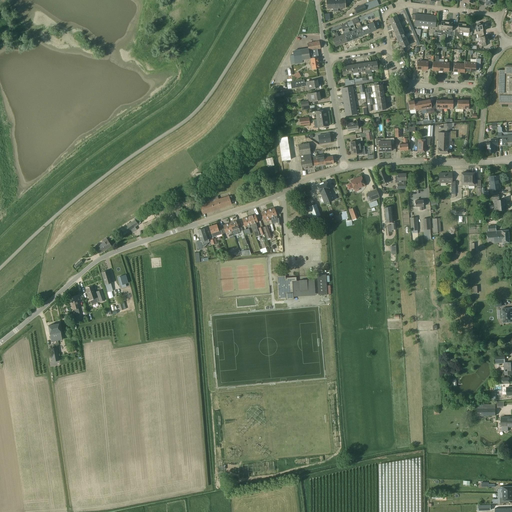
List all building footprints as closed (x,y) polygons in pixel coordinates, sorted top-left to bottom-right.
[(333,9),(333,12),(338,12),(337,9),(345,8),(344,0),(326,0),(327,9),(333,9)] [(376,0),(375,0),(365,4),(367,10),(379,5),(376,0)] [(364,5),(354,8),(357,14),(366,10),(364,5)] [(415,16),(416,14),(415,14),(414,25),(417,26),(418,24),(421,25),(421,26),(422,15),(419,15),(419,16),(415,16)] [(425,15),(422,15),(421,26),(421,25),(425,25),(425,27),(428,27),(429,16),(429,17),(425,17),(425,15)] [(429,16),(428,27),(431,27),(431,26),(435,26),(435,28),(436,17),(433,16),(433,18),(429,17),(429,16)] [(389,20),(391,26),(399,22),(396,17),(389,20)] [(391,26),(394,31),(401,28),(399,22),(391,26)] [(447,22),(441,22),(441,25),(438,25),(437,31),(440,31),(440,32),(443,35),(444,34),(445,34),(447,22)] [(452,23),(447,22),(445,34),(451,35),(451,36),(454,36),(454,35),(455,27),(452,26),(452,23)] [(373,23),(367,25),(370,33),(376,30),(373,23)] [(477,32),(477,35),(483,34),(483,31),(486,30),(485,24),(480,25),(480,24),(479,23),(477,24),(476,25),(476,26),(474,26),(476,32),(477,32)] [(458,27),(455,27),(454,35),(457,35),(460,39),(461,38),(462,38),(464,24),(458,24),(458,27)] [(462,38),(463,36),(468,36),(468,35),(471,35),(472,29),(469,28),(470,25),(464,24),(462,38)] [(359,28),(356,30),(359,37),(359,39),(363,37),(362,36),(364,35),(360,25),(358,26),(359,28)] [(360,25),(364,35),(365,35),(365,36),(368,35),(368,34),(370,33),(367,25),(361,28),(360,25)] [(394,31),(396,37),(404,34),(401,28),(394,31)] [(356,30),(350,32),(353,40),(359,37),(356,30)] [(344,34),(347,42),(353,40),(350,32),(344,34)] [(332,39),(335,47),(341,44),(338,37),(337,33),(334,34),(336,38),(332,39)] [(338,37),(341,44),(347,42),(344,34),(338,37)] [(396,37),(399,43),(406,39),(404,34),(396,37)] [(479,38),(481,47),(487,45),(486,42),(489,41),(488,36),(484,36),(483,34),(477,35),(478,38),(479,38)] [(399,43),(401,48),(409,45),(406,39),(399,43)] [(308,51),(317,49),(320,49),(319,42),(307,44),(308,49),(308,51)] [(302,60),(318,58),(317,49),(308,51),(308,49),(293,51),(293,55),(289,56),(290,65),(302,63),(302,60)] [(311,61),(312,70),(320,69),(318,58),(302,60),(302,63),(311,61)] [(476,63),(470,63),(470,71),(475,71),(476,66),(479,66),(480,61),(476,61),(476,63)] [(505,70),(497,70),(496,93),(499,93),(499,104),(511,104),(511,65),(505,66),(505,70)] [(298,71),(292,74),(295,80),(301,77),(298,71)] [(311,85),(312,89),(318,87),(317,80),(304,83),(304,80),(294,81),(296,88),(311,85)] [(342,92),(342,96),(353,94),(352,94),(351,90),(353,90),(352,87),(341,89),(342,89),(343,92),(342,92)] [(319,92),(309,94),(311,102),(320,100),(319,92)] [(343,102),(354,100),(354,97),(352,98),(352,94),(353,94),(342,96),(343,99),(344,98),(344,102),(343,102)] [(344,106),(344,109),(355,107),(354,107),(353,104),(355,104),(354,100),(343,102),(345,102),(345,106),(344,106)] [(345,116),(356,114),(356,111),(355,111),(354,108),(355,107),(344,109),(345,112),(346,112),(347,116),(345,116)] [(315,112),(316,120),(327,118),(326,110),(315,112)] [(316,120),(318,128),(328,126),(327,118),(316,120)] [(355,130),(355,133),(361,132),(361,127),(358,127),(357,122),(347,124),(348,131),(355,130)] [(452,123),(443,124),(443,129),(444,129),(444,133),(438,133),(438,148),(437,154),(448,154),(448,145),(452,146),(453,142),(449,142),(449,133),(450,133),(450,129),(452,129),(452,123)] [(366,133),(367,141),(373,140),(372,132),(369,133),(369,132),(364,133),(366,133)] [(318,136),(319,144),(331,142),(329,134),(318,136)] [(350,148),(360,147),(359,141),(362,141),(362,137),(356,138),(356,141),(349,142),(350,143),(349,143),(349,147),(350,147),(350,148)] [(384,139),(385,152),(387,151),(387,152),(391,152),(390,144),(394,144),(394,138),(384,139)] [(399,145),(399,151),(408,150),(407,144),(407,138),(403,138),(403,144),(399,145)] [(417,152),(425,152),(426,147),(431,147),(431,138),(426,138),(426,140),(418,140),(418,142),(414,142),(413,143),(413,144),(413,145),(414,146),(418,146),(417,152)] [(487,147),(488,153),(495,153),(495,147),(499,146),(498,138),(491,139),(491,143),(487,143),(487,147)] [(378,145),(379,153),(382,152),(385,152),(384,139),(375,139),(375,145),(378,145)] [(279,141),(282,161),(291,160),(288,140),(279,141)] [(298,145),(302,168),(312,166),(308,144),(298,145)] [(358,153),(359,155),(365,154),(364,146),(360,147),(350,148),(351,150),(350,150),(350,154),(351,154),(358,153)] [(313,156),(314,166),(324,164),(324,165),(333,164),(332,157),(327,157),(324,158),(324,155),(313,156)] [(266,159),(268,167),(274,166),(272,158),(266,159)] [(374,170),(379,185),(390,181),(386,167),(374,170)] [(439,173),(439,183),(452,183),(452,173),(439,173)] [(474,185),(474,186),(480,186),(480,180),(474,180),(474,173),(468,173),(468,185),(474,185)] [(397,184),(397,189),(406,189),(406,184),(405,184),(405,180),(406,180),(406,174),(397,174),(397,180),(401,180),(402,184),(397,184)] [(498,176),(490,177),(491,187),(489,187),(490,195),(497,194),(496,189),(500,189),(498,176)] [(346,185),(348,190),(353,188),(353,189),(358,187),(358,188),(365,186),(361,177),(350,181),(351,183),(346,185)] [(322,183),(329,202),(334,201),(330,190),(326,181),(322,183)] [(320,194),(324,205),(329,202),(322,183),(316,185),(320,195),(320,194)] [(367,193),(370,202),(380,198),(377,190),(367,193)] [(494,203),(495,211),(498,210),(498,211),(506,210),(505,200),(499,200),(498,195),(492,196),(492,200),(493,200),(493,203),(494,203)] [(200,206),(203,214),(231,204),(228,196),(219,200),(217,196),(209,199),(210,203),(200,206)] [(370,208),(378,205),(376,200),(368,203),(370,208)] [(419,207),(419,211),(423,210),(423,206),(423,200),(415,201),(415,207),(419,207)] [(308,207),(313,218),(320,215),(316,204),(308,207)] [(385,223),(393,222),(391,207),(384,208),(385,223)] [(268,210),(270,218),(277,216),(274,208),(268,210)] [(348,210),(352,220),(357,218),(354,208),(348,210)] [(264,220),(265,223),(269,221),(269,218),(270,218),(268,210),(261,213),(264,220)] [(255,214),(248,217),(251,224),(254,232),(258,231),(255,223),(258,222),(255,214)] [(141,222),(136,216),(133,218),(135,220),(131,223),(130,222),(120,230),(123,235),(138,224),(141,222)] [(245,227),(251,224),(248,217),(242,219),(245,227)] [(422,219),(423,230),(430,230),(429,218),(422,219)] [(432,219),(433,233),(441,232),(440,218),(432,219)] [(232,231),(234,236),(238,234),(237,233),(240,232),(236,221),(230,223),(232,231)] [(225,233),(232,231),(230,223),(223,226),(225,233)] [(209,227),(212,237),(222,234),(221,229),(218,230),(217,224),(209,227)] [(487,231),(488,243),(503,243),(510,242),(509,230),(502,230),(502,231),(496,231),(496,225),(488,226),(489,231),(487,231)] [(200,230),(198,231),(202,242),(204,241),(205,244),(209,242),(207,235),(206,236),(203,229),(202,228),(199,229),(200,230)] [(95,248),(99,254),(112,246),(108,240),(107,240),(106,238),(102,240),(104,243),(95,248)] [(74,266),(76,269),(76,268),(76,269),(83,262),(81,260),(74,266)] [(101,273),(105,285),(112,283),(109,271),(101,273)] [(128,283),(125,275),(118,277),(120,285),(128,283)] [(317,275),(318,295),(327,295),(326,275),(317,275)] [(292,281),(296,281),(296,278),(286,279),(285,276),(280,276),(280,281),(277,281),(278,300),(284,299),(286,299),(287,300),(293,299),(293,297),(298,296),(298,294),(293,295),(292,281)] [(292,281),(293,295),(298,294),(298,290),(315,289),(314,280),(307,280),(299,280),(299,281),(296,281),(292,281)] [(96,298),(98,301),(100,301),(104,299),(101,290),(96,291),(97,292),(95,293),(92,286),(85,288),(90,300),(96,298)] [(73,309),(77,322),(80,321),(79,318),(78,318),(77,315),(79,315),(77,308),(79,307),(77,300),(79,300),(78,297),(77,297),(76,296),(69,298),(73,309)] [(511,313),(511,308),(507,308),(502,309),(502,312),(502,314),(500,314),(500,319),(503,319),(503,322),(503,323),(508,322),(511,321),(511,313)] [(48,325),(51,341),(62,339),(59,323),(48,325)] [(59,360),(57,348),(50,349),(52,362),(59,360)] [(501,427),(511,426),(511,417),(501,417),(501,427)] [(420,458),(378,462),(380,479),(382,476),(385,476),(387,474),(387,472),(390,471),(390,475),(393,473),(394,474),(399,473),(400,472),(403,472),(405,470),(409,465),(411,466),(417,466),(417,468),(415,471),(422,471),(420,458)] [(511,493),(503,493),(503,498),(500,498),(500,503),(507,503),(507,500),(511,500),(511,493)]
